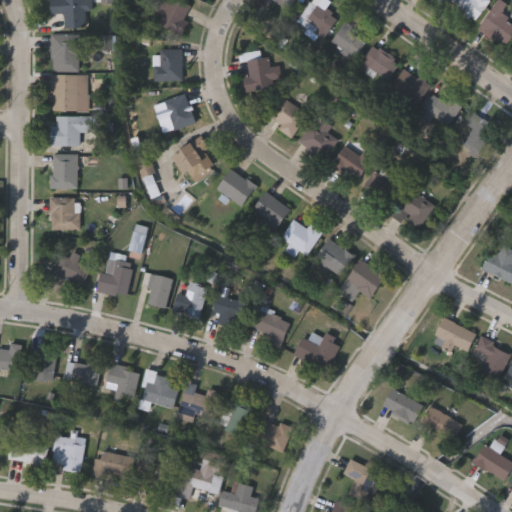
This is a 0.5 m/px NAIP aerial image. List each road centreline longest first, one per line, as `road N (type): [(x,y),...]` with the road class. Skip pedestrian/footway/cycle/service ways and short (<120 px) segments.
road 1 (residential): [(233,0),(218,32),(218,71),(243,135),(317,198),(511,320)]
road 2 (residential): [(0,310),(67,317),(211,356),(330,411),(418,465)]
road 3 (residential): [(7,0),(17,77),(16,312)]
road 4 (tertiary): [(511,158),(387,330)]
road 5 (residential): [(371,0),(511,100)]
road 6 (tertiary): [(364,360),(320,428),(285,511)]
road 7 (residential): [(0,487),(122,511)]
